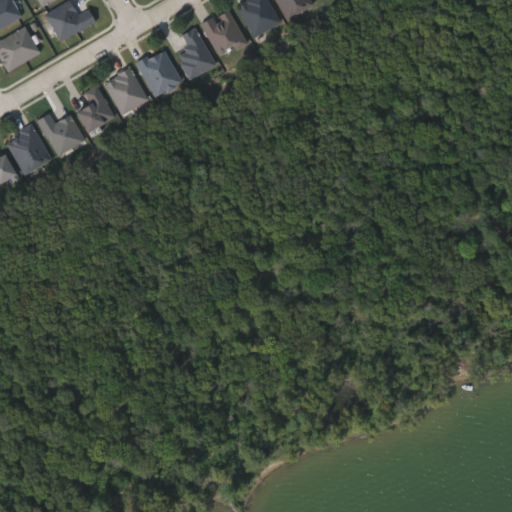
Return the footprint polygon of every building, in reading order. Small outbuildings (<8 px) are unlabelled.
[(0,0),(13,0),(21,14),(0,26),(0,0)] [(58,0),(38,0),(44,9),(58,0)] [(72,0),(77,12),(89,7),(95,22),(58,37),(46,10),(69,0),(72,0)] [(268,0),(280,19),(255,35),(236,3),(240,0),(268,0)] [(277,0),(312,0),(314,2),(287,17),(277,0)] [(247,41),(221,56),(201,21),(227,6),(247,41)] [(0,58),(0,38),(24,24),(40,50),(7,70),(0,58)] [(194,25),(216,63),(191,78),(176,53),(188,45),(181,33),(194,25)] [(137,59),(164,46),(181,81),(154,94),(137,59)] [(104,80),(130,65),(148,97),(122,112),(104,80)] [(76,107),(91,101),(86,87),(99,82),(113,118),(85,129),(76,107)] [(55,120),(69,111),(85,137),(59,153),(37,118),(49,110),(55,120)] [(33,122),(51,158),(23,172),(5,136),(33,122)] [(0,151),(4,150),(16,173),(0,181),(0,151)]
